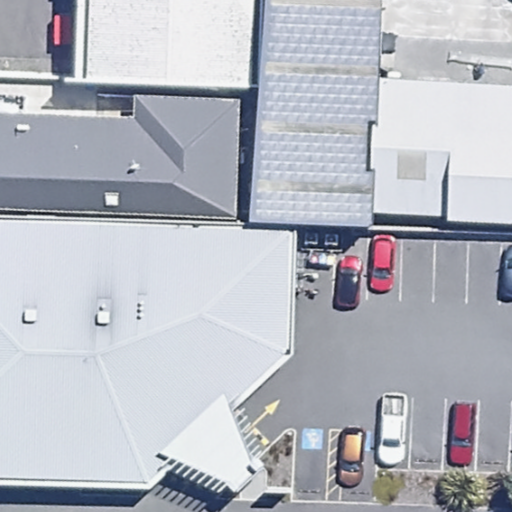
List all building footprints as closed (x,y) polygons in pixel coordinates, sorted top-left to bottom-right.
[(241,0),(93,0),(91,79),(239,84),(241,0)] [(261,0),(251,222),(372,227),(372,217),(379,78),(382,0),(261,0)] [(511,84),(379,78),(372,217),(511,223),(511,84)] [(226,94),(0,86),(0,206),(222,214),(226,94)] [(286,351),(289,228),(0,215),(0,479),(145,484),(286,351)]
